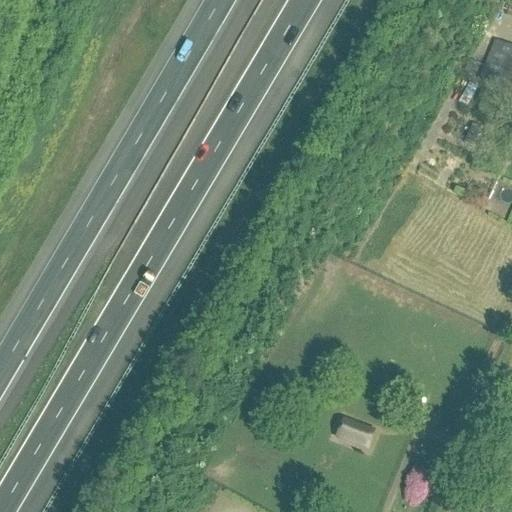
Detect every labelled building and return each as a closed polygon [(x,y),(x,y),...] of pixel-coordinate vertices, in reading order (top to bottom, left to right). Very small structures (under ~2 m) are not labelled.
[(508,92),(511,78),(511,50),(490,44),(478,82),(508,92)] [(385,128),(399,133),(405,116),(390,111),(385,128)] [(475,153),(485,134),(471,128),(462,146),(475,153)] [(402,183),(418,194),(432,172),(416,162),(402,183)] [(367,451),(372,437),(342,426),(336,440),(367,451)]
